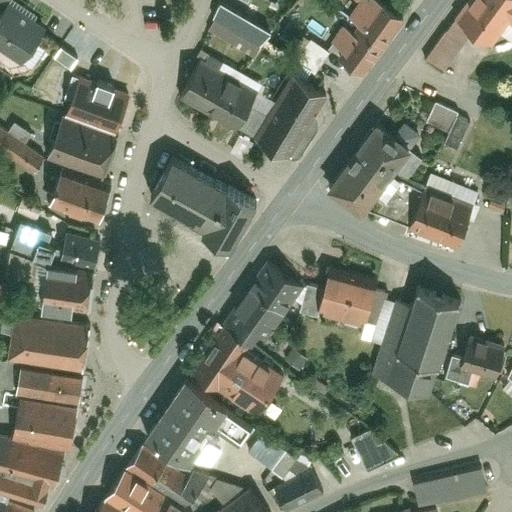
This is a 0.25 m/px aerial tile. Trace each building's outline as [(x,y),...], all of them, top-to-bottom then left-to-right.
[(0,44),(21,59),(45,22),(11,0),(8,0),(4,7),(0,12),(0,44)] [(224,0),(216,14),(261,42),(271,27),(227,0),(224,0)] [(358,0),(328,42),(364,68),(405,12),(388,0),(358,0)] [(511,0),(464,0),(456,13),(474,26),(493,40),(510,17),(511,18),(511,0)] [(474,26),(456,13),(426,53),(444,67),(474,26)] [(63,42),(107,73),(121,53),(77,22),(63,42)] [(314,69),(328,47),(309,35),(296,57),(314,69)] [(180,95),(236,124),(256,86),(259,80),(203,51),(180,95)] [(78,68),(63,110),(115,129),(130,86),(78,68)] [(275,95),(255,134),(295,154),(329,90),(289,69),(275,95)] [(256,86),(236,124),(255,134),(275,95),(256,86)] [(427,120),(451,129),(457,112),(460,106),(436,97),(427,120)] [(61,162),(98,176),(115,129),(63,110),(46,157),(61,162)] [(446,141),(459,146),(470,117),(457,112),(451,129),(446,141)] [(328,182),(363,207),(411,142),(377,116),(328,182)] [(0,145),(30,167),(42,151),(0,120),(0,145)] [(236,237),(258,196),(175,151),(153,192),(236,237)] [(47,199),(100,218),(113,181),(98,176),(61,162),(47,199)] [(408,224),(456,243),(473,199),(425,181),(408,224)] [(492,197),(489,204),(506,211),(509,203),(492,197)] [(60,258),(94,264),(100,232),(65,227),(60,258)] [(250,281),(286,306),(304,280),(268,255),(250,281)] [(42,298),(87,306),(94,264),(60,258),(49,256),(42,298)] [(320,306),(365,318),(374,284),(377,273),(332,260),(326,284),(320,306)] [(0,305),(5,306),(9,280),(0,278),(0,305)] [(320,306),(326,284),(309,279),(301,308),(318,312),(320,306)] [(250,281),(224,321),(252,340),(259,330),(266,334),(286,306),(250,281)] [(365,318),(376,321),(384,294),(386,287),(374,284),(365,318)] [(443,358),(460,297),(416,285),(412,299),(399,346),(440,357),(443,358)] [(383,339),(395,297),(384,294),(376,321),(372,336),(383,339)] [(432,386),(440,357),(399,346),(412,299),(396,294),(395,297),(383,339),(375,370),(432,386)] [(22,358),(83,368),(91,319),(17,306),(13,333),(9,356),(22,358)] [(224,321),(190,369),(259,416),(288,374),(248,347),(252,340),(224,321)] [(472,367),(497,373),(506,341),(470,331),(463,355),(461,364),(472,367)] [(469,380),(472,367),(461,364),(463,355),(453,353),(447,374),(469,380)] [(22,386),(78,397),(83,368),(22,358),(16,385),(22,386)] [(146,430),(190,460),(214,424),(239,441),(253,421),(184,374),(146,430)] [(78,397),(22,386),(13,428),(65,438),(69,439),(78,397)] [(352,433),(367,465),(401,450),(376,423),(352,433)] [(13,428),(0,424),(0,477),(46,488),(49,477),(55,478),(65,438),(13,428)] [(251,447),(284,472),(297,454),(263,430),(251,447)] [(190,467),(142,436),(126,461),(171,491),(195,507),(220,475),(193,464),(190,467)] [(157,511),(171,491),(126,461),(104,493),(133,511),(157,511)] [(414,477),(420,503),(489,487),(483,462),(414,477)] [(274,484),(285,506),(323,488),(312,465),(274,484)] [(211,511),(271,511),(272,511),(250,483),(211,511)] [(191,511),(195,507),(171,491),(157,511),(191,511)] [(133,511),(104,493),(91,511),(133,511)] [(2,511),(33,511),(36,505),(9,495),(2,511)]
